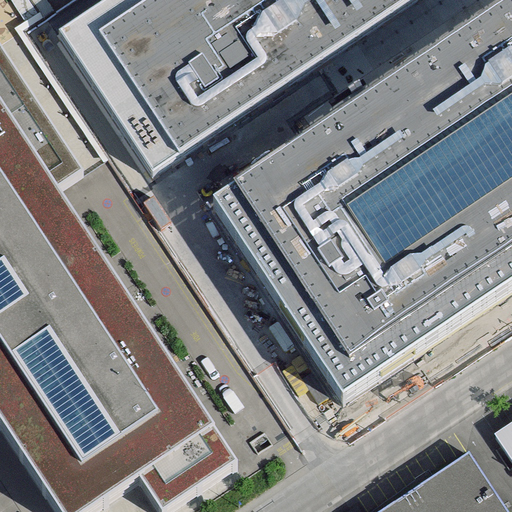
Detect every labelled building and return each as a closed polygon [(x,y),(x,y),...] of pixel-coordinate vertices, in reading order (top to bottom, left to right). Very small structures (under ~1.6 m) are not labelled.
[(128,0),(61,44),(153,185),(434,0),(128,0)] [(511,14),(215,211),(343,405),(511,293),(511,14)] [(80,178),(0,54),(0,440),(46,511),(101,511),(138,488),(153,511),(173,511),(235,472),(53,195),(80,178)] [(511,461),(511,429),(497,439),(511,461)] [(506,511),(468,455),(380,511),(506,511)]
